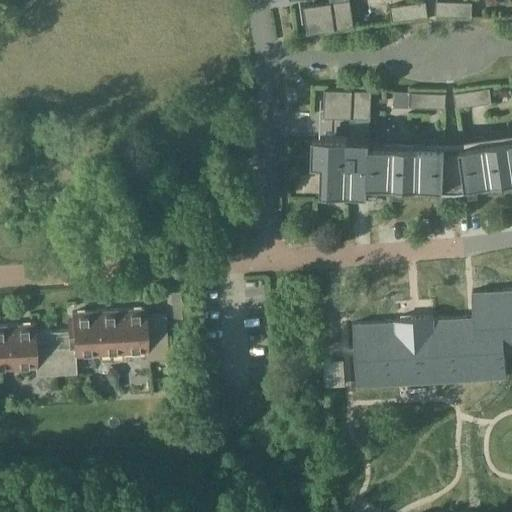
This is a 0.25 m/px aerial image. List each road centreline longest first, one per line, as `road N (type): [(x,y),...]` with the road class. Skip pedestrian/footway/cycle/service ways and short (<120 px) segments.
road 1 (residential): [(264,265),(0,280)]
road 2 (residential): [(511,243),(264,265)]
road 3 (residential): [(511,47),(268,56)]
road 4 (residential): [(264,265),(268,56)]
